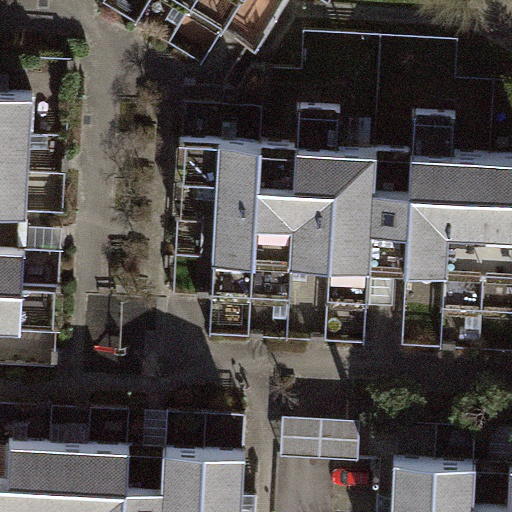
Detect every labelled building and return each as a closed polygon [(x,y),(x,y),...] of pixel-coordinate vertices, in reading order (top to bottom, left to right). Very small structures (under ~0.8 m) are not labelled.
[(225,0),(262,23),(276,0),(225,0)] [(0,60),(0,142),(7,143),(10,61),(0,60)] [(10,61),(5,187),(45,188),(50,62),(10,61)] [(208,271),(511,289),(511,162),(216,145),(208,271)] [(0,226),(0,268),(45,270),(46,229),(4,227),(0,226)] [(45,270),(0,268),(0,320),(43,322),(45,270)] [(149,430),(26,424),(24,461),(62,463),(148,467),(149,430)] [(217,511),(221,432),(180,431),(179,468),(148,467),(145,511),(217,511)] [(257,511),(261,434),(221,432),(217,511),(257,511)] [(497,446),(411,441),(406,511),(493,511),(495,485),(497,446)] [(62,463),(0,460),(0,504),(60,507),(62,463)] [(145,511),(148,467),(62,463),(60,507),(96,509),(96,511),(145,511)] [(511,511),(511,485),(495,485),(493,511),(511,511)]
